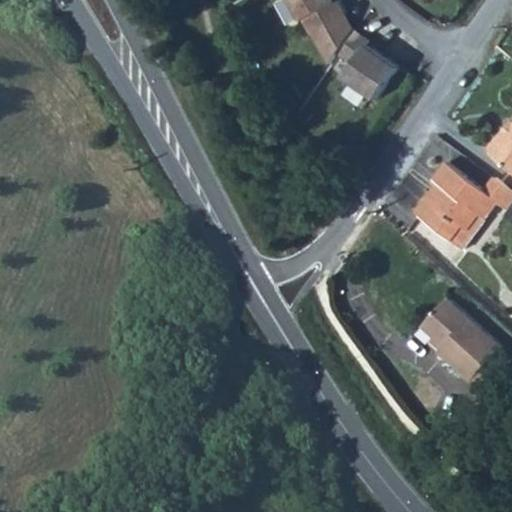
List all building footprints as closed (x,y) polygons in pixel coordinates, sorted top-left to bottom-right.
[(341,0),(300,0),(319,34),(321,32),(338,64),(345,54),(362,30),(349,22),(347,18),(354,14),(346,0),(345,0),(342,2),(341,0)] [(362,30),(345,54),(360,64),(351,77),(383,99),(406,67),(374,45),(377,41),(362,30)] [(511,127),(508,128),(496,141),(497,147),(511,160),(511,127)] [(459,187),(436,219),(469,243),(478,228),(484,232),(496,216),(499,219),(502,220),(511,207),(511,179),(502,193),(463,165),(451,182),(459,187)] [(511,357),(511,344),(464,301),(438,330),(459,350),(453,357),(485,387),(511,357)]
